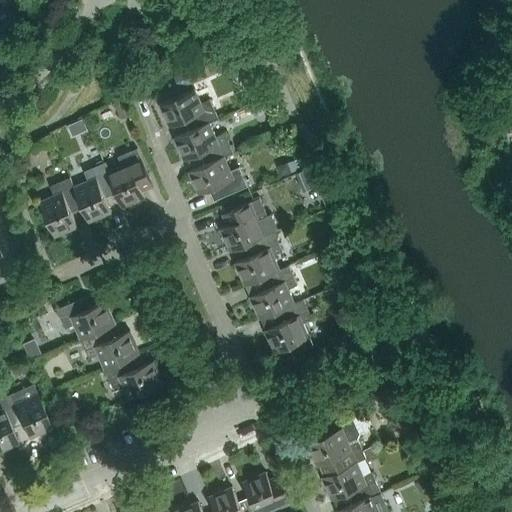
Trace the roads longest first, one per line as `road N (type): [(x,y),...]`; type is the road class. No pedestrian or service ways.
road 1 (residential): [(33,511),(253,413)]
road 2 (residential): [(253,413),(179,209)]
road 3 (residential): [(253,413),(374,368)]
road 4 (residential): [(179,209),(69,257)]
